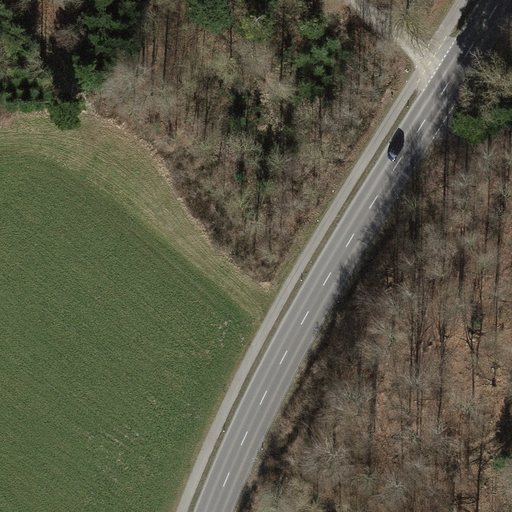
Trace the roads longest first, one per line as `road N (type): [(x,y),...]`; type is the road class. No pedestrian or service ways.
road 1 (tertiary): [(501,0),(317,292),(215,511)]
road 2 (track): [(363,0),(429,64),(455,76)]
